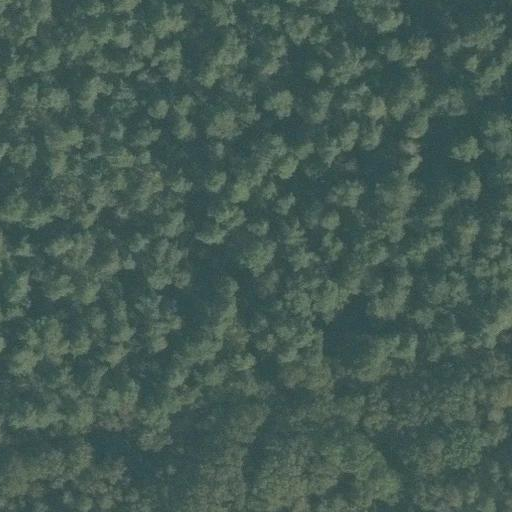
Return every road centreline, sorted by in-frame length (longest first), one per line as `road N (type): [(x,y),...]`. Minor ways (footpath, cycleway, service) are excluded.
road 1 (track): [(0,432),(379,360)]
road 2 (track): [(422,511),(379,360)]
